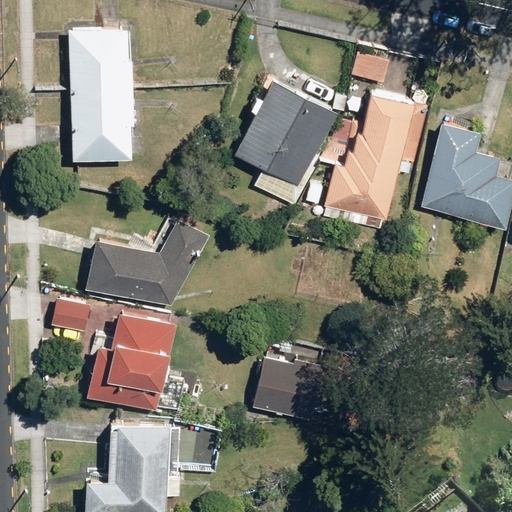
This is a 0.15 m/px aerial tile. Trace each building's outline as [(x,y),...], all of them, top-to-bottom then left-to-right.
[(128,18),(71,19),(75,155),(131,153),(128,18)] [(391,53),(359,45),(353,71),(385,79),(391,53)] [(331,99),(275,70),(236,144),(264,160),(253,180),(293,201),(322,147),(317,144),(338,104),(343,107),(350,93),(337,86),(331,99)] [(423,97),(373,87),(366,117),(340,111),(322,157),(333,160),(324,202),(389,216),(399,168),(408,170),(423,97)] [(495,125),(442,113),(422,202),(504,221),(511,186),(511,166),(509,166),(511,151),(511,148),(491,144),(495,125)] [(210,226),(177,209),(158,244),(96,232),(86,282),(170,300),(210,226)] [(92,299),(55,291),(49,318),(85,326),(92,299)] [(179,310),(121,300),(115,337),(100,334),(91,387),(164,399),(179,310)] [(325,356),(264,345),(253,402),(315,413),(325,356)] [(180,420),(110,417),(108,471),(88,471),(87,508),(168,511),(168,493),(182,493),(183,471),(178,471),(180,420)]
